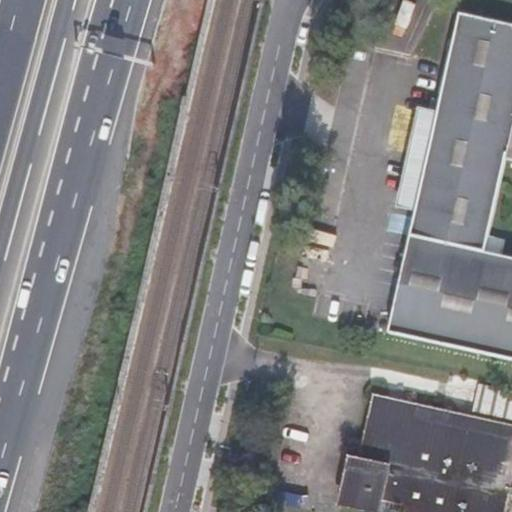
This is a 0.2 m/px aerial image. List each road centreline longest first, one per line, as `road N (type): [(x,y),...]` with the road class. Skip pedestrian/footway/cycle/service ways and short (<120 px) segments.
road 1 (unclassified): [(289,0),(172,511)]
road 2 (motorway): [(0,460),(127,0)]
road 3 (motorway): [(0,241),(66,0)]
